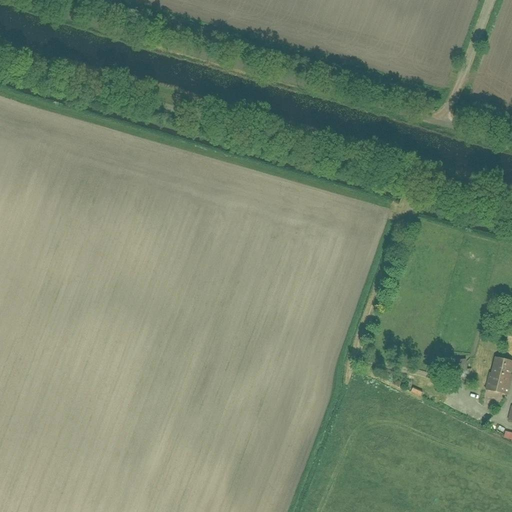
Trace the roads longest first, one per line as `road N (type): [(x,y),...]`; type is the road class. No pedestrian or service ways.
road 1 (unclassified): [(18,0),(443,122)]
road 2 (unclassified): [(0,52),(418,182)]
road 3 (unclassified): [(418,182),(360,356),(446,384)]
road 4 (unclassified): [(443,122),(490,0)]
